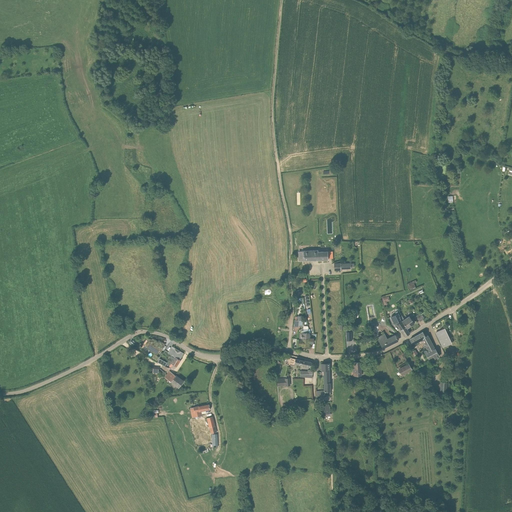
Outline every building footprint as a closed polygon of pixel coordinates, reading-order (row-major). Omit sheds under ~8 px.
[(298,252),(299,256),(299,261),(328,260),(328,259),(333,259),(332,251),(317,252),(317,251),(298,252)] [(410,290),(417,287),(415,280),(407,283),(410,290)] [(401,330),(405,337),(410,333),(406,329),(405,327),(401,322),(404,320),(400,315),(399,316),(397,311),(395,312),(396,314),(391,317),(395,326),(398,325),(399,328),(401,330)] [(401,322),(405,327),(406,329),(414,323),(409,316),(404,320),(401,322)] [(303,317),(301,317),(301,321),(298,320),(294,320),(294,326),(299,327),(299,325),(302,326),(303,321),(303,317)] [(303,333),(299,333),(299,339),(303,339),(303,338),(307,339),(307,338),(309,338),(309,333),(309,331),(307,326),(303,326),(303,333)] [(443,329),(435,333),(441,348),(446,345),(443,339),(447,338),(443,329)] [(439,356),(430,341),(427,335),(425,337),(423,332),(416,336),(409,340),(412,344),(413,345),(419,341),(422,340),(427,349),(424,352),(430,361),(439,356)] [(382,335),(377,337),(380,344),(383,348),(398,341),(395,336),(395,335),(387,339),(384,333),(382,335)] [(299,339),(297,339),(297,340),(298,340),(298,347),(309,347),(309,343),(313,343),(313,339),(309,339),(303,338),(303,339),(299,339)] [(157,354),(158,352),(159,350),(161,351),(163,347),(164,346),(164,345),(163,344),(161,343),(161,344),(152,339),(151,341),(149,339),(147,343),(146,345),(150,348),(149,349),(153,351),(157,354)] [(175,357),(174,358),(173,360),(169,366),(170,367),(174,369),(180,360),(177,358),(178,358),(181,353),(175,349),(171,354),(173,355),(176,357),(175,357)] [(303,361),(295,359),(294,364),(304,367),(304,368),(308,368),(309,367),(311,367),(312,363),(303,361)] [(408,364),(399,370),(402,375),(412,369),(408,364)] [(307,377),(307,378),(312,378),(312,370),(308,370),(308,371),(301,371),(300,376),(307,377)] [(167,375),(172,379),(170,382),(178,388),(183,381),(169,371),(167,375)] [(201,411),(205,410),(210,409),(209,405),(199,407),(199,406),(190,408),(192,418),(201,416),(201,411)] [(216,431),(215,426),(214,426),(212,417),(207,418),(208,423),(209,427),(210,427),(211,431),(212,430),(212,432),(216,431)]
